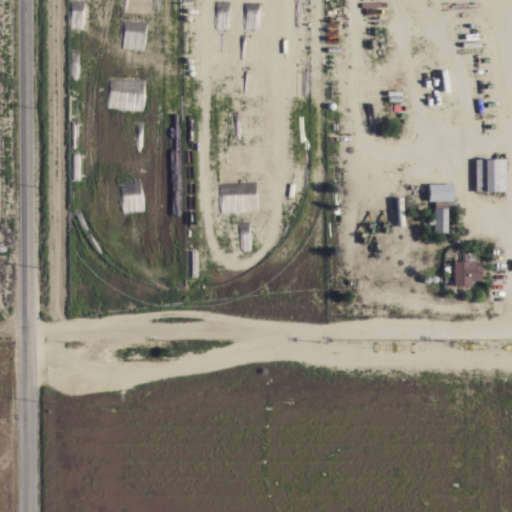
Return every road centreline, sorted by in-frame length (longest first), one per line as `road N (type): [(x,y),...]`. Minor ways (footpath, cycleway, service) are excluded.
road 1 (tertiary): [(27,511),(24,0)]
road 2 (residential): [(511,334),(26,327)]
